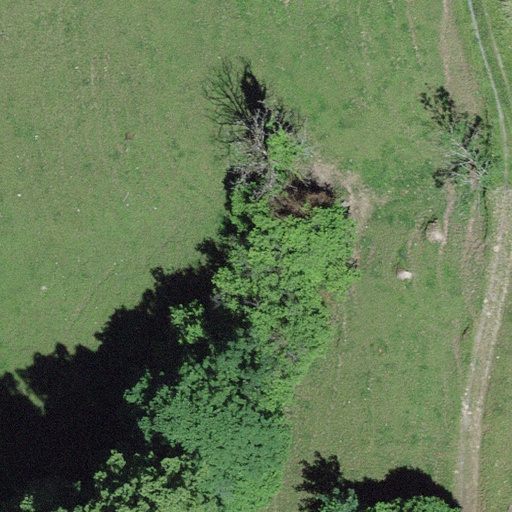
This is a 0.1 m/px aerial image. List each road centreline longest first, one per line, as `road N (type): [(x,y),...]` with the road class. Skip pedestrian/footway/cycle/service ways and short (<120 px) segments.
road 1 (track): [(511,193),(489,308),(475,511)]
road 2 (track): [(479,0),(511,147)]
